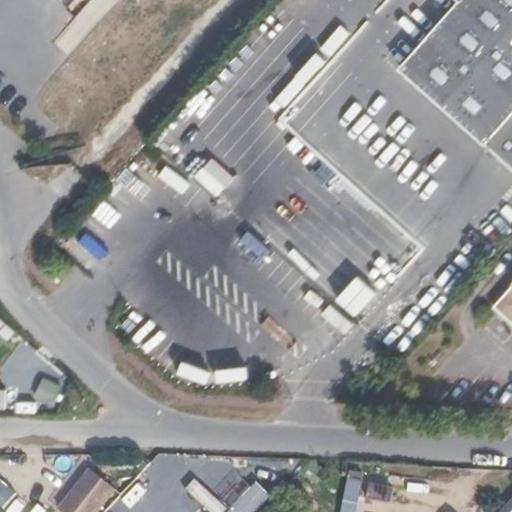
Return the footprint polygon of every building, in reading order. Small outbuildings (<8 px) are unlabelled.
[(511,0),(454,0),(453,2),(392,70),(511,181),(511,0)] [(203,192),(196,205),(220,218),(227,205),(203,192)] [(511,284),(502,296),(511,305),(511,284)] [(0,316),(0,333),(8,341),(16,332),(0,316)] [(0,388),(0,408),(8,408),(8,389),(0,388)] [(102,511),(118,490),(81,466),(51,507),(56,511),(102,511)] [(343,511),(358,511),(362,475),(348,474),(343,511)] [(125,511),(128,511),(156,484),(147,476),(118,505),(125,511)] [(0,506),(4,510),(19,494),(0,477),(0,506)] [(39,511),(41,510),(23,498),(12,511),(39,511)] [(511,511),(511,498),(500,511),(511,511)]
